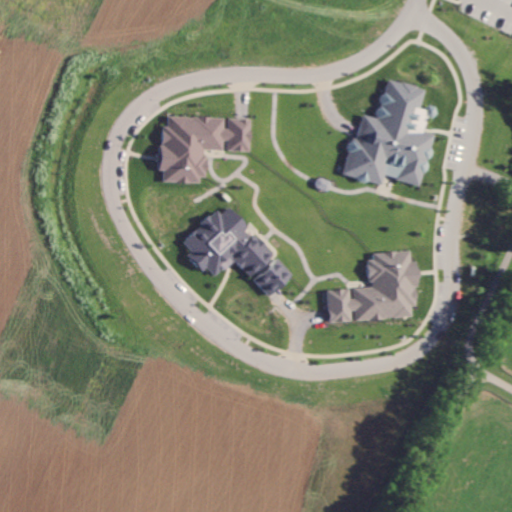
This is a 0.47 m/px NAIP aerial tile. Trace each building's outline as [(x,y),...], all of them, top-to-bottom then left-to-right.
[(421,186),(434,134),(422,131),(426,116),(432,118),(434,109),(419,105),(423,89),(386,79),(376,118),(359,114),(343,175),(382,185),(384,176),(421,186)] [(252,120),(227,118),(168,116),(167,126),(161,126),(159,171),(163,171),(163,182),(200,184),(200,177),(206,177),(207,149),(223,150),(224,141),(228,141),(228,151),(250,152),(252,120)] [(233,260),(253,280),(277,256),(257,236),(253,239),(244,231),(249,227),(229,207),(222,215),(217,210),(184,243),(192,252),(187,257),(202,271),(206,267),(216,277),(233,260)] [(412,317),(412,307),(419,307),(415,261),(411,262),(410,252),(367,255),(369,287),(350,289),(326,291),(329,323),(353,321),(353,322),(412,317)] [(254,281),(270,297),(293,275),(277,259),(254,281)]
